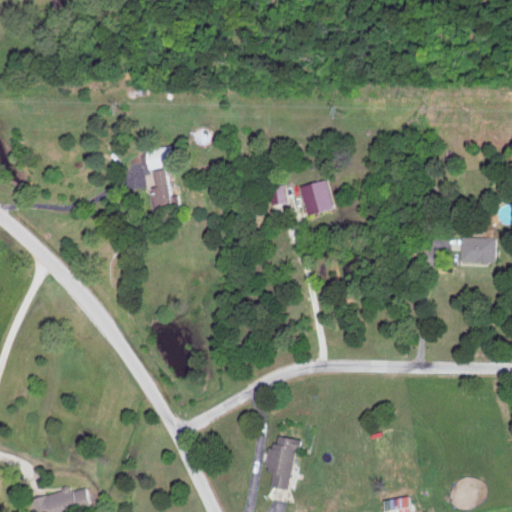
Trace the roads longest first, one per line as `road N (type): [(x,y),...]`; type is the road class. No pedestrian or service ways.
road 1 (residential): [(215,511),(122,344),(0,214)]
road 2 (residential): [(418,367),(305,369),(176,435)]
